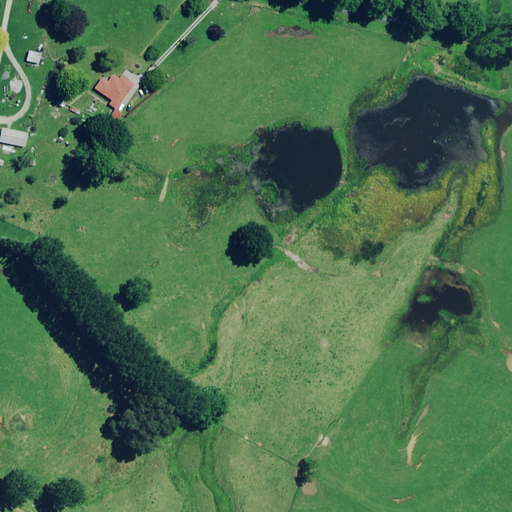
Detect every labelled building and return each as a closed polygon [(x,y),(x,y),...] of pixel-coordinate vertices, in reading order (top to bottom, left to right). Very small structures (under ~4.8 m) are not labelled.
[(39,57),(40,53),(27,50),(24,62),(41,65),(42,57),(39,57)] [(117,79),(111,75),(108,79),(102,75),(93,89),(110,101),(107,105),(115,110),(132,84),(120,76),(117,79)] [(120,114),(114,110),(107,121),(113,125),(120,114)] [(26,133),(0,128),(0,142),(23,147),(26,133)] [(15,148),(2,146),(1,155),(14,156),(15,148)]
